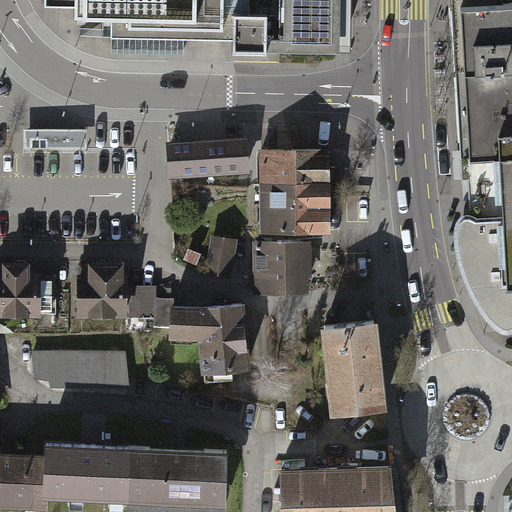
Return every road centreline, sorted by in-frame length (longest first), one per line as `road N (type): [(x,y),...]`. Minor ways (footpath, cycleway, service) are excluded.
road 1 (residential): [(0,10),(31,56),(91,85),(407,97)]
road 2 (secondary): [(427,277),(407,97)]
